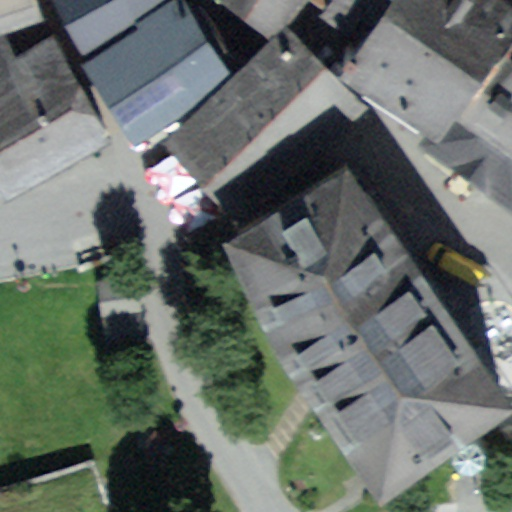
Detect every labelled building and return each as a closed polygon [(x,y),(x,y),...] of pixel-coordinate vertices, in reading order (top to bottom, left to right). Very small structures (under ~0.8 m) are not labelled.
[(0,0),(0,33),(47,19),(39,0),(0,0)] [(167,0),(94,0),(114,32),(167,0)] [(252,67),(208,0),(194,0),(110,54),(158,128),(252,67)] [(384,0),(262,0),(300,28),(320,0),(362,0),(378,10),(384,0)] [(511,0),(384,0),(378,10),(338,67),(425,131),(421,141),(511,42),(511,0)] [(121,143),(49,30),(0,46),(0,183),(7,197),(121,143)] [(511,204),(511,42),(421,141),(511,204)] [(346,111),(292,43),(181,130),(236,198),(346,111)] [(511,409),(511,379),(349,167),(221,250),(389,498),(511,409)] [(0,511),(101,511),(86,467),(0,496),(0,511)]
